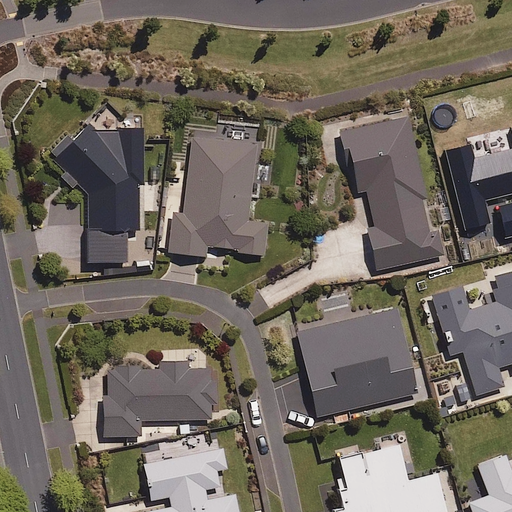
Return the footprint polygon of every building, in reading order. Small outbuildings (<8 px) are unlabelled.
[(424,198),(405,115),(340,130),(354,192),(364,189),(373,227),(365,229),(374,270),(442,254),(437,234),(429,236),(420,199),(424,198)] [(75,182),(86,193),(87,227),(83,227),(84,262),(126,263),(125,231),(137,231),(136,183),(141,183),(141,129),(92,129),(86,125),(50,158),(63,172),(58,177),(67,188),(75,182)] [(511,127),(508,128),(511,144),(511,148),(469,159),(466,144),(443,150),(463,228),(486,222),(481,199),(511,190),(511,127)] [(254,142),(189,136),(182,214),(170,213),(167,252),(203,255),(204,246),(236,249),(236,252),(262,255),(265,223),(246,221),(254,142)] [(511,234),(511,202),(496,206),(503,237),(511,234)] [(511,269),(491,276),(498,301),(467,310),(460,285),(430,294),(448,355),(461,351),(474,394),(502,386),(496,366),(511,362),(511,363),(511,269)] [(414,392),(394,308),(295,331),(315,416),(414,392)] [(138,420),(208,419),(208,406),(214,406),(214,381),(207,381),(207,368),(185,368),(185,361),(163,361),(163,367),(105,368),(106,394),(100,394),(101,436),(139,436),(138,420)] [(406,480),(397,444),(336,460),(340,479),(333,481),(340,509),(331,511),(443,511),(434,473),(406,480)] [(224,468),(220,449),(140,464),(147,500),(167,496),(169,507),(143,511),(236,511),(233,494),(204,500),(202,489),(217,486),(214,470),(224,468)] [(511,511),(511,471),(510,473),(503,455),(475,465),(486,495),(466,503),(468,511),(511,511)]
